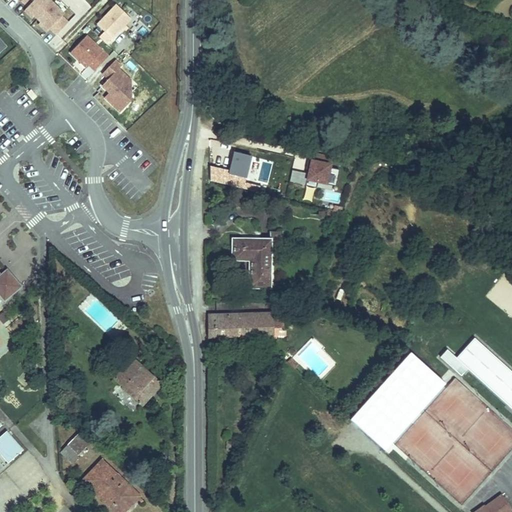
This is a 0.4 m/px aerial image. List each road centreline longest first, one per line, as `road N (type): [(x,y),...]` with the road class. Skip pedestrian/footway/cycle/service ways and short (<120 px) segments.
road 1 (residential): [(174,233),(125,228),(107,213),(93,135),(45,76),(38,43),(0,8)]
road 2 (secondary): [(174,233),(193,347),(192,511)]
road 3 (secondary): [(193,0),(193,95),(174,233)]
